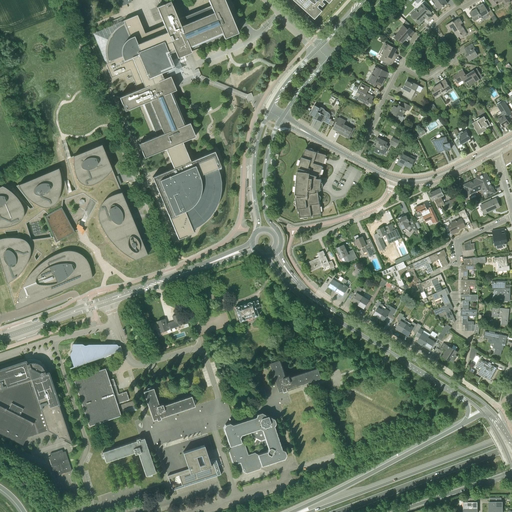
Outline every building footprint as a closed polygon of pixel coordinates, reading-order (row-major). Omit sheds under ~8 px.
[(163,4),(160,0),(157,0),(160,5),(156,7),(164,25),(145,33),(137,15),(123,21),(124,23),(122,24),(118,27),(114,31),(111,33),(108,38),(106,44),(106,50),(106,56),(107,60),(108,63),(105,64),(111,78),(130,70),(138,89),(119,97),(125,111),(143,103),(157,136),(139,144),(141,150),(144,157),(166,148),(174,168),(152,177),(178,239),(186,235),(194,232),(192,229),(194,228),(199,226),(205,221),(210,216),(214,210),(217,204),(220,197),(221,189),(221,182),(220,174),(218,168),(221,167),(214,151),(190,161),(182,142),(195,136),(190,122),(183,125),(169,92),(176,90),(170,76),(164,79),(161,73),(174,67),(169,54),(175,51),(178,58),(192,52),(189,45),(221,32),(223,35),(224,38),(238,33),(224,0),(208,0),(211,6),(178,19),(170,1),(166,3),(164,4),(163,4)] [(294,0),(308,12),(306,14),(305,15),(308,18),(320,4),(323,7),(326,4),(323,1),(324,0),(294,0)] [(439,9),(447,4),(443,0),(431,0),(437,7),(438,7),(439,9)] [(485,7),(482,2),(477,5),(479,8),(476,10),(475,8),(468,12),(471,17),(472,16),(474,20),(487,12),(490,17),(493,15),(487,6),(485,7)] [(428,20),(432,16),(429,14),(430,13),(423,5),(416,11),(417,12),(413,17),(416,20),(416,21),(419,24),(426,18),(428,20)] [(462,23),(460,18),(454,22),(453,21),(446,26),(449,30),(452,28),(457,36),(460,34),(461,36),(462,37),(467,34),(462,27),(460,24),(462,23)] [(408,30),(403,26),(400,28),(401,29),(394,37),(402,44),(409,37),(411,38),(415,33),(409,28),(408,30)] [(394,60),(397,55),(394,53),(396,49),(385,43),(382,49),(385,51),(381,60),(389,64),(391,59),(394,60)] [(477,55),(473,49),(474,48),(472,44),(465,49),(467,52),(468,52),(469,53),(466,55),(469,60),(477,55)] [(381,85),(388,73),(376,66),(372,73),(373,74),(369,82),(370,82),(368,85),(374,88),(377,83),(381,85)] [(481,75),(477,69),(466,75),(462,69),(458,71),(459,73),(453,76),(457,82),(462,79),(465,83),(466,82),(468,86),(479,80),(478,77),(481,75)] [(450,89),(445,80),(440,83),(440,84),(437,86),(437,85),(433,88),(435,91),(432,93),(435,97),(446,90),(447,91),(450,89)] [(412,84),(407,81),(402,90),(405,91),(403,95),(411,99),(415,90),(420,92),(422,87),(413,83),(412,84)] [(368,96),(366,94),(369,88),(362,84),(356,95),(359,96),(358,99),(362,102),(361,102),(370,107),(373,101),(372,100),(373,97),(369,94),(368,96)] [(511,114),(504,102),(498,106),(502,113),(500,114),(501,115),(497,117),(501,124),(501,125),(502,126),(503,127),(509,123),(508,121),(509,120),(508,119),(511,116),(511,114)] [(409,111),(411,107),(405,103),(402,107),(399,105),(397,108),(394,106),(390,113),(398,117),(399,115),(402,117),(406,109),(409,111)] [(318,107),(314,105),(310,114),(314,116),(313,118),(317,120),(323,123),(323,121),(332,126),(334,122),(331,120),(331,119),(326,116),(328,112),(325,111),(324,109),(322,108),(321,107),(318,107)] [(478,134),(481,133),(487,130),(485,128),(488,126),(485,121),(486,120),(484,117),(476,121),(473,123),(475,127),(474,127),(478,134)] [(348,138),(352,129),(344,125),(345,121),(339,118),(333,129),(340,133),(340,134),(348,138)] [(417,133),(420,137),(427,133),(424,129),(417,133)] [(468,141),(467,140),(470,139),(466,133),(460,136),(462,139),(460,140),(459,140),(461,144),(468,141)] [(396,148),(400,141),(393,137),(389,144),(396,148)] [(384,155),(388,146),(386,145),(387,143),(377,138),(375,142),(378,144),(374,152),(379,154),(380,153),(384,155)] [(448,144),(446,138),(438,140),(438,141),(438,142),(438,143),(437,144),(437,145),(436,145),(435,146),(438,153),(446,150),(446,151),(450,150),(450,149),(450,148),(449,144),(448,144)] [(92,278),(148,255),(147,252),(137,229),(133,220),(132,217),(122,192),(119,186),(117,180),(112,169),(102,144),(99,145),(98,145),(91,148),(92,148),(91,149),(91,148),(84,151),(84,152),(81,153),(81,152),(74,155),(74,156),(67,159),(76,190),(73,191),(70,192),(68,193),(61,167),(59,168),(58,167),(51,170),(52,171),(46,173),(46,172),(39,175),(39,176),(38,176),(31,179),(28,181),(28,180),(21,183),(16,186),(33,207),(30,209),(6,184),(2,186),(1,186),(1,185),(0,185),(0,260),(7,283),(15,306),(16,310),(39,300),(45,298),(92,278)] [(321,179),(319,179),(319,177),(326,155),(305,149),(303,157),(302,157),(298,168),(299,169),(299,171),(297,171),(295,194),(297,194),(297,197),(296,197),(297,209),(299,209),(300,218),(321,215),(318,192),(318,191),(320,191),(321,179)] [(410,157),(403,153),(398,164),(402,166),(403,164),(411,168),(416,158),(411,156),(410,157)] [(495,193),(486,173),(476,178),(477,179),(464,185),(468,195),(474,192),(481,189),(485,197),(495,193)] [(440,188),(434,191),(441,205),(444,204),(441,197),(444,195),(440,188)] [(441,205),(434,191),(429,194),(432,201),(435,199),(438,207),(441,205)] [(448,208),(461,202),(459,196),(445,203),(448,208)] [(484,214),(500,207),(496,199),(480,206),(484,214)] [(417,217),(422,215),(421,212),(427,209),(425,204),(415,208),(417,213),(415,214),(417,217)] [(439,222),(432,207),(428,208),(430,213),(422,216),(425,222),(433,218),(435,223),(439,222)] [(468,217),(464,209),(460,212),(463,219),(468,217)] [(408,220),(406,216),(402,218),(402,217),(398,218),(401,225),(400,226),(401,230),(405,228),(409,231),(411,228),(415,231),(417,230),(412,218),(408,220)] [(470,221),(468,217),(463,219),(462,219),(462,218),(451,223),(452,224),(448,226),(451,232),(447,234),(448,236),(452,234),(458,231),(458,230),(465,226),(464,224),(470,221)] [(395,232),(392,224),(386,226),(386,227),(384,228),(383,227),(377,230),(378,233),(373,235),(377,242),(382,240),(380,237),(386,234),(389,239),(395,236),(393,232),(395,232)] [(507,243),(506,235),(501,235),(501,232),(493,234),(495,246),(507,243)] [(365,242),(362,236),(359,238),(359,237),(355,238),(356,240),(355,240),(356,241),(355,241),(356,245),(358,245),(359,248),(361,248),(364,253),(367,251),(370,257),(374,255),(373,253),(376,252),(370,239),(367,240),(367,241),(365,242)] [(347,252),(344,245),(338,248),(340,254),(339,254),(339,255),(340,258),(340,257),(340,258),(343,257),(346,263),(357,258),(353,249),(347,252)] [(444,250),(428,257),(431,263),(439,259),(442,267),(448,264),(445,256),(447,255),(444,250)] [(328,262),(323,251),(319,254),(321,259),(308,265),(311,270),(325,264),(326,266),(329,264),(331,268),(332,268),(332,270),(335,269),(334,267),(335,266),(332,260),(328,262)] [(183,258),(181,254),(167,261),(169,265),(176,262),(183,258)] [(431,263),(428,257),(413,264),(415,270),(416,269),(416,270),(424,266),(427,273),(433,271),(429,263),(431,263)] [(476,257),(472,258),(473,265),(477,265),(476,264),(486,263),(485,257),(476,258),(476,257)] [(507,265),(506,257),(494,258),(494,262),(497,262),(498,270),(502,269),(502,271),(510,270),(509,265),(507,265)] [(463,280),(468,280),(468,270),(477,270),(477,265),(473,265),(470,265),(467,265),(466,259),(463,259),(464,265),(461,265),(461,271),(463,271),(463,280)] [(400,276),(397,271),(406,267),(403,261),(382,271),(384,276),(393,272),(399,287),(404,285),(400,276)] [(413,264),(406,267),(397,271),(400,276),(409,272),(413,280),(417,278),(414,270),(415,270),(413,264)] [(437,292),(441,290),(438,283),(444,281),(441,274),(421,283),(423,289),(433,284),(437,292)] [(329,286),(336,291),(340,284),(337,282),(339,280),(335,277),(329,286)] [(423,289),(421,283),(418,278),(417,278),(413,280),(407,283),(409,287),(416,284),(420,293),(424,291),(423,289)] [(383,288),(387,282),(382,279),(379,285),(383,288)] [(461,295),(463,295),(469,295),(469,285),(478,285),(478,280),(468,280),(463,280),(461,280),(461,286),(463,286),(463,295),(461,295)] [(510,298),(510,288),(506,288),(506,281),(492,281),(492,288),(497,288),(497,297),(510,298)] [(340,284),(336,291),(343,295),(348,287),(344,284),(343,286),(340,284)] [(352,301),(358,304),(362,297),(358,295),(359,294),(362,289),(358,286),(354,292),(357,293),(352,301)] [(444,305),(450,303),(447,295),(450,294),(447,288),(441,290),(437,292),(432,294),(434,299),(440,296),(444,305)] [(462,310),(468,310),(468,301),(478,301),(478,295),(469,295),(463,295),(461,295),(461,301),(463,301),(462,310)] [(362,297),(358,304),(364,308),(369,300),(366,299),(365,299),(362,297)] [(259,305),(257,301),(253,302),(253,301),(248,303),(248,304),(246,304),(242,305),(242,306),(241,306),(240,305),(235,307),(236,309),(235,310),(235,312),(237,312),(238,316),(237,317),(238,319),(239,320),(240,321),(245,320),(245,318),(252,315),(252,317),(258,315),(257,314),(258,313),(257,311),(256,310),(255,307),(259,305)] [(374,315),(380,318),(384,311),(381,309),(383,305),(381,304),(382,303),(379,301),(376,306),(378,307),(374,315)] [(450,303),(444,305),(433,310),(436,315),(445,311),(449,321),(453,319),(454,323),(455,321),(450,310),(453,308),(450,303)] [(384,311),(380,318),(384,320),(388,314),(391,316),(395,310),(391,307),(390,310),(386,308),(384,311)] [(507,326),(509,316),(506,316),(507,309),(499,308),(499,307),(492,307),(491,317),(498,317),(503,317),(502,325),(507,326)] [(465,325),(468,325),(469,325),(469,322),(468,322),(468,315),(476,315),(477,310),(468,310),(462,310),(460,310),(460,316),(462,316),(462,325),(465,325)] [(396,328),(402,332),(407,324),(403,322),(406,318),(404,317),(404,315),(401,313),(397,319),(400,321),(396,328)] [(182,323),(179,314),(172,316),(173,319),(174,321),(166,323),(165,319),(157,321),(161,332),(179,326),(182,324),(182,323)] [(407,324),(402,332),(408,335),(412,329),(413,330),(413,331),(417,334),(420,328),(422,325),(418,323),(417,325),(413,322),(410,326),(407,324)] [(441,340),(444,336),(447,331),(444,327),(440,334),(437,338),(441,340)] [(420,328),(417,334),(415,336),(419,338),(417,341),(424,345),(428,338),(422,334),(424,330),(420,328)] [(494,332),(488,331),(488,332),(484,331),(483,338),(488,339),(487,343),(493,344),(492,348),(494,348),(493,354),(501,355),(502,350),(503,350),(504,346),(505,346),(507,336),(494,333),(494,332)] [(437,339),(430,335),(428,338),(424,345),(430,349),(434,343),(437,339)] [(85,345),(84,345),(83,344),(82,343),(74,343),(73,344),(72,345),(72,346),(72,350),(72,351),(71,352),(70,352),(70,353),(70,354),(73,366),(70,367),(70,368),(115,353),(122,350),(120,345),(118,346),(118,345),(117,344),(116,344),(89,344),(88,344),(86,345),(85,345)] [(456,352),(443,344),(439,350),(442,352),(444,349),(446,350),(442,357),(449,361),(449,360),(453,363),(456,357),(454,355),(456,352)] [(473,359),(478,350),(471,347),(469,358),(473,359)] [(286,376),(281,359),(270,363),(278,387),(280,392),(284,390),(284,392),(288,390),(288,389),(322,378),(319,368),(290,377),(289,375),(286,376)] [(490,379),(496,369),(480,359),(475,368),(480,370),(478,373),(490,379)] [(56,397),(48,372),(46,373),(45,371),(44,371),(44,369),(43,368),(42,366),(41,365),(40,364),(38,364),(37,363),(35,363),(34,362),(32,362),(31,363),(29,363),(26,364),(26,361),(0,369),(0,433),(23,445),(29,432),(47,427),(48,430),(57,435),(58,438),(61,437),(71,442),(67,431),(57,400),(56,397)] [(113,379),(109,380),(106,371),(105,368),(73,379),(88,424),(89,426),(121,415),(117,404),(129,400),(126,392),(118,394),(116,387),(113,379)] [(159,405),(153,388),(143,391),(151,415),(154,415),(155,419),(157,419),(157,420),(161,419),(161,417),(195,406),(191,396),(163,405),(162,404),(159,405)] [(122,410),(135,405),(133,400),(120,405),(122,410)] [(123,415),(137,410),(135,405),(122,410),(123,415)] [(271,417),(269,418),(268,415),(266,416),(265,414),(264,414),(262,413),(262,412),(257,414),(256,417),(233,425),(230,423),(225,425),(224,427),(224,428),(230,446),(228,449),(233,463),(236,464),(240,463),(243,472),(244,472),(246,473),(246,474),(260,469),(260,467),(285,458),(286,455),(285,450),(284,451),(282,449),(274,426),(275,424),(276,423),(274,419),(271,417)] [(140,439),(140,438),(136,439),(136,440),(102,452),(106,462),(134,452),(135,454),(138,453),(146,476),(156,472),(146,442),(144,438),(140,439)] [(210,462),(204,445),(183,452),(188,469),(189,469),(190,471),(177,475),(177,476),(178,475),(182,485),(172,489),(169,478),(174,477),(174,476),(168,478),(172,490),(221,474),(216,460),(210,462)] [(63,452),(62,450),(50,454),(51,456),(49,457),(55,476),(72,470),(65,451),(63,452)] [(465,508),(476,508),(476,498),(464,498),(465,508)] [(490,498),(490,508),(501,508),(501,498),(490,498)]
